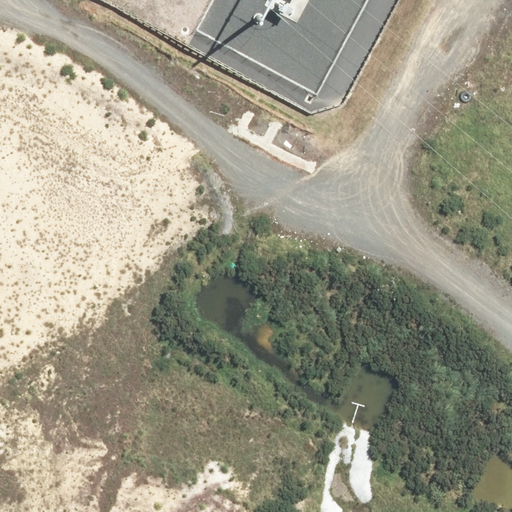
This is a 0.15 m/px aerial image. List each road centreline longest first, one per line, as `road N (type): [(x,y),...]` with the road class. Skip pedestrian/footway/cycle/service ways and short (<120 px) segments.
road 1 (unknown): [(511,350),(0,58)]
road 2 (unknown): [(4,0),(388,217),(511,298)]
road 3 (unknown): [(173,511),(233,438),(369,206)]
road 4 (unknown): [(0,305),(233,438)]
